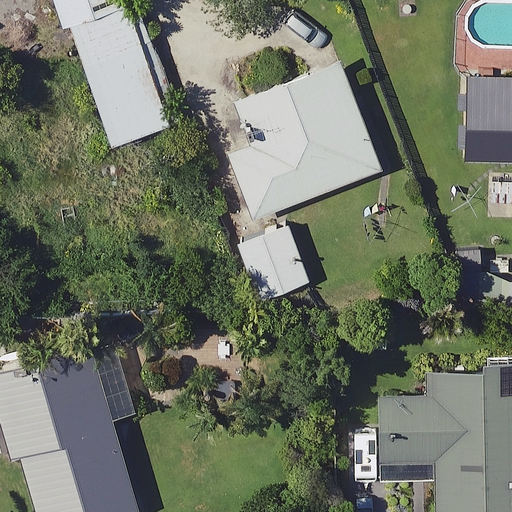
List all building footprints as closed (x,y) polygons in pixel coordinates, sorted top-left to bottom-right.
[(178,120),(132,0),(60,0),(116,144),(178,120)] [(383,165),(342,57),(239,97),(255,139),(233,148),(258,213),(383,165)] [(511,75),(471,75),(469,154),(511,155),(511,75)] [(311,279),(290,222),(243,239),(265,296),(311,279)] [(245,382),(244,327),(184,328),(184,382),(245,382)] [(118,511),(141,505),(95,341),(0,367),(0,395),(17,455),(25,452),(42,511),(118,511)] [(511,511),(511,364),(432,365),(432,391),(385,391),(385,457),(441,457),(441,511),(511,511)]
